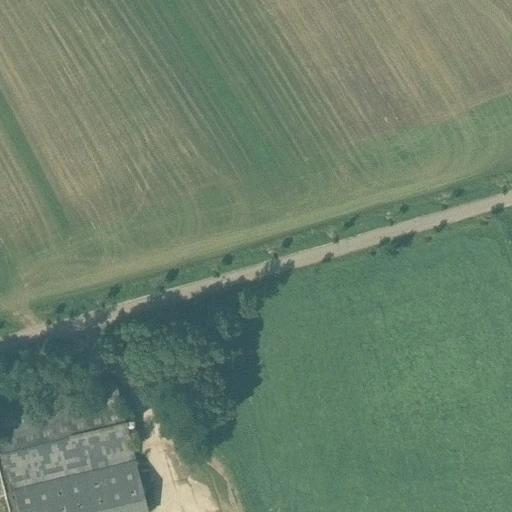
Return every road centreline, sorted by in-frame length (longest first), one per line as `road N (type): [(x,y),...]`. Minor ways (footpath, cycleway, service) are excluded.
road 1 (unclassified): [(0,352),(511,209)]
road 2 (track): [(238,511),(224,475),(158,426),(98,324)]
